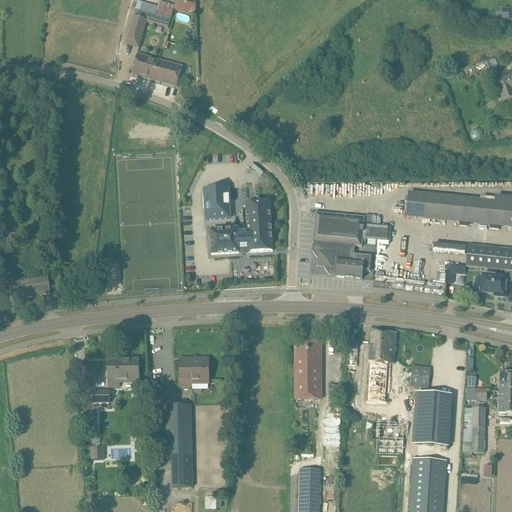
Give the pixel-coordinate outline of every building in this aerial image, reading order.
[(134,17),(126,45),(139,49),(146,22),(168,29),(170,20),(164,19),(165,16),(156,14),(158,7),(138,2),(134,17)] [(511,10),(502,10),(501,20),(511,21),(511,10)] [(137,55),(132,75),(177,87),(182,67),(137,55)] [(493,77),(493,79),(503,103),(507,102),(511,99),(511,70),(510,72),(510,73),(507,75),(506,72),(493,77)] [(228,189),(204,191),(204,193),(206,193),(207,211),(205,211),(206,221),(230,219),(228,189)] [(511,202),(408,193),(406,218),(464,223),(511,227),(511,202)] [(249,253),(272,252),(270,203),(261,203),(260,200),(259,200),(259,203),(246,204),(247,232),(238,232),(238,229),(210,231),(211,255),(239,254),(239,253),(248,252),(249,253)] [(345,278),(349,279),(353,242),(356,242),(356,235),(363,236),(364,225),(365,218),(315,214),(312,243),(313,243),(312,252),(329,276),(336,276),(336,277),(345,278)] [(363,236),(363,239),(387,241),(389,228),(364,225),(363,236)] [(67,234),(67,226),(56,226),(56,235),(67,234)] [(18,233),(8,234),(8,245),(18,245),(18,233)] [(363,236),(356,235),(356,242),(353,242),(349,279),(353,279),(362,280),(363,272),(370,272),(371,263),(364,262),(364,255),(354,254),(355,247),(362,248),(362,246),(363,239),(363,236)] [(511,251),(468,247),(466,267),(506,271),(511,272),(511,251)] [(493,296),(493,298),(505,299),(507,281),(511,281),(511,272),(506,271),(505,276),(495,275),(495,277),(482,275),(481,280),(476,279),(475,290),(480,290),(480,295),(493,296)] [(50,295),(47,276),(12,281),(15,300),(50,295)] [(371,331),(365,402),(390,404),(396,334),(371,331)] [(348,341),(346,366),(357,367),(359,342),(348,341)] [(323,401),(321,342),(294,343),(296,402),(323,401)] [(208,381),(208,360),(180,360),(180,386),(191,386),(191,381),(208,381)] [(138,381),(138,361),(108,361),(109,388),(119,388),(119,382),(138,381)] [(412,367),(410,387),(428,389),(430,369),(412,367)] [(511,373),(500,373),(499,392),(511,392),(511,373)] [(332,387),(332,396),(344,396),(345,387),(332,387)] [(487,390),(466,389),(465,401),(486,402),(487,390)] [(109,392),(93,392),(93,404),(109,404),(109,392)] [(511,392),(499,392),(499,414),(508,414),(508,417),(511,416),(511,392)] [(418,394),(414,445),(448,447),(451,396),(418,394)] [(192,458),(191,406),(165,407),(166,458),(169,458),(170,476),(171,488),(189,488),(188,467),(192,467),(192,458)] [(86,408),(86,423),(97,423),(97,407),(86,408)] [(485,409),(464,409),(464,428),(462,453),(485,453),(485,429),(484,429),(485,409)] [(341,425),(340,414),(323,414),(324,460),(335,460),(335,425),(341,425)] [(376,455),(402,455),(402,423),(371,423),(371,438),(376,438),(376,455)] [(104,460),(104,449),(90,449),(91,460),(104,460)] [(443,511),(447,461),(413,459),(409,511),(443,511)] [(319,511),(321,470),(299,470),(297,511),(319,511)] [(155,496),(154,481),(145,481),(145,487),(144,487),(145,497),(155,496)]
